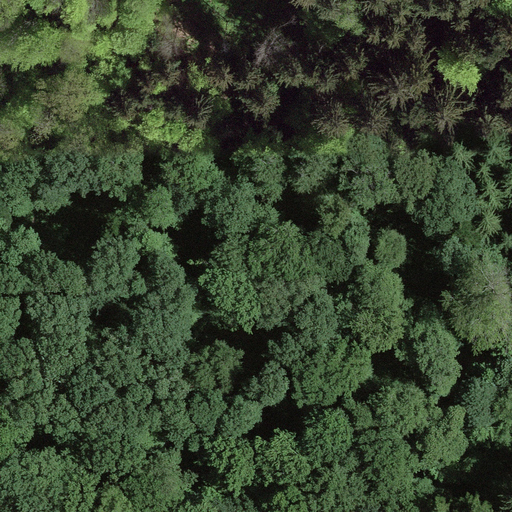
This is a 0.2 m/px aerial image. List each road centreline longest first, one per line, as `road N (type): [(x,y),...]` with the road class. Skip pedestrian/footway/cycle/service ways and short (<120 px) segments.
road 1 (track): [(511,267),(413,408),(287,499),(253,511)]
road 2 (track): [(0,466),(230,487),(287,499),(298,511)]
